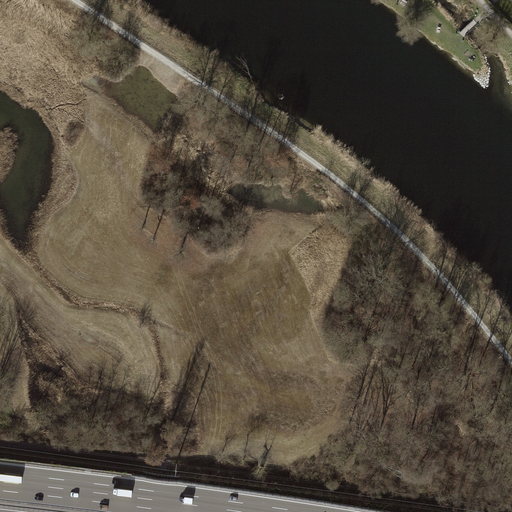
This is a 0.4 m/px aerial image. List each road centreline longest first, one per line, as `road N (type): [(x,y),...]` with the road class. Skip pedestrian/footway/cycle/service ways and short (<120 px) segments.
road 1 (track): [(73,0),(321,166),(435,268),(511,363)]
road 2 (motorway): [(241,511),(0,481)]
